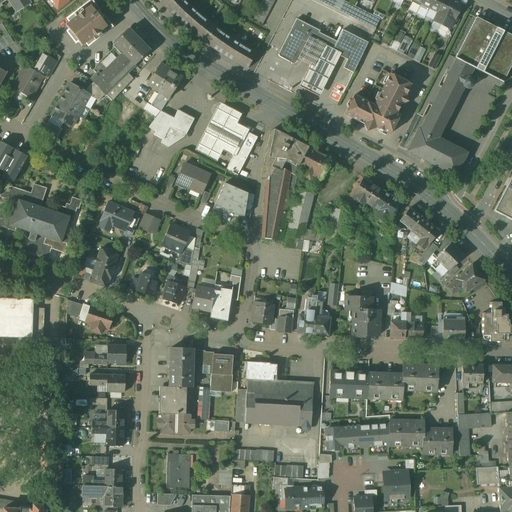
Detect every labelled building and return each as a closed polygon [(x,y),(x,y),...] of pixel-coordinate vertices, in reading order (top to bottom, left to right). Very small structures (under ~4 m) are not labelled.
[(48,0),(49,1),(50,0),(55,5),(53,6),(57,11),(70,0),(48,0)] [(90,0),(66,19),(68,23),(65,26),(68,30),(66,32),(75,44),(78,42),(81,46),(85,44),(87,47),(112,28),(109,23),(107,24),(104,19),(105,18),(104,16),(102,18),(97,12),(99,11),(98,9),(96,10),(93,5),(94,4),(90,0)] [(189,6),(182,0),(158,0),(178,20),(189,6)] [(262,0),(253,19),(262,23),(273,0),(262,0)] [(378,19),(340,0),(315,0),(373,29),(378,19)] [(423,0),(421,4),(429,8),(433,0),(423,0)] [(443,0),(433,0),(429,8),(437,12),(443,0)] [(453,1),(451,0),(443,0),(437,12),(445,16),(453,1)] [(461,5),(453,1),(445,16),(453,20),(461,5)] [(209,24),(189,6),(178,20),(199,39),(209,24)] [(511,63),(511,36),(475,18),(454,59),(473,68),(502,83),(511,63)] [(363,41),(341,30),(335,41),(318,32),(319,31),(296,19),(278,55),(279,57),(293,64),(298,59),(317,42),(332,49),(331,52),(339,56),(346,60),(342,68),(348,71),(352,73),(367,43),(363,41)] [(231,40),(209,24),(199,39),(222,55),(231,40)] [(116,47),(100,63),(93,71),(96,74),(90,80),(93,83),(104,95),(105,94),(105,95),(105,94),(127,73),(148,51),(128,30),(113,44),(116,47)] [(400,32),(393,48),(407,55),(414,38),(400,32)] [(0,37),(0,50),(13,43),(7,33),(2,36),(0,37)] [(254,52),(231,40),(222,55),(246,70),(254,52)] [(317,42),(298,59),(309,65),(298,87),(319,97),(339,56),(331,52),(332,49),(317,42)] [(422,62),(427,48),(414,43),(409,58),(422,62)] [(435,52),(428,66),(434,70),(441,56),(435,52)] [(54,53),(48,64),(43,61),(38,71),(49,78),(60,58),(54,53)] [(456,60),(433,104),(420,130),(437,138),(463,87),(468,78),(473,68),(456,60)] [(182,78),(160,64),(146,86),(158,94),(168,100),(182,78)] [(42,77),(24,67),(16,82),(22,85),(19,91),(30,97),(42,77)] [(411,84),(390,72),(375,103),(395,113),(401,103),(406,101),(404,95),(411,84)] [(127,73),(105,94),(112,101),(133,79),(127,73)] [(470,78),(468,78),(463,87),(465,89),(466,89),(468,90),(469,90),(470,90),(471,89),(472,89),(473,88),(474,87),(474,85),(475,85),(475,84),(474,83),(474,82),(474,81),(473,80),(472,79),(471,78),(470,78)] [(104,95),(93,83),(83,92),(90,95),(89,96),(98,101),(105,95),(104,95)] [(83,92),(69,84),(63,94),(84,106),(89,96),(90,95),(83,92)] [(84,106),(63,94),(57,105),(78,117),(84,106)] [(168,100),(158,94),(150,106),(160,112),(168,100)] [(395,113),(375,103),(373,107),(364,103),(365,101),(354,95),(344,114),(372,129),(375,127),(389,135),(399,115),(395,113)] [(245,132),(247,133),(248,131),(236,124),(241,115),(219,104),(195,151),(216,162),(222,151),(233,156),(245,132)] [(78,117),(57,105),(51,116),(71,127),(78,117)] [(177,111),(173,119),(164,115),(160,123),(155,132),(154,135),(162,139),(160,143),(168,147),(183,137),(184,136),(185,136),(193,120),(192,119),(192,120),(178,112),(177,111)] [(164,115),(160,112),(154,120),(160,123),(164,115)] [(154,120),(148,128),(155,132),(160,123),(154,120)] [(61,130),(48,122),(44,130),(57,138),(61,130)] [(420,130),(419,129),(407,152),(455,176),(466,153),(437,138),(420,130)] [(270,131),(260,179),(265,180),(261,239),(282,241),(282,237),(271,235),(281,189),(292,191),(294,191),(299,167),(298,166),(307,147),(294,141),(277,132),(274,131),(270,131)] [(247,133),(245,132),(233,156),(226,170),(229,171),(233,172),(234,170),(239,172),(257,138),(247,133)] [(21,154),(0,142),(0,176),(2,178),(2,177),(12,183),(21,166),(24,168),(31,154),(24,150),(21,154)] [(330,159),(307,147),(298,166),(299,167),(304,169),(312,173),(320,178),(330,159)] [(184,164),(176,183),(188,189),(197,170),(184,164)] [(312,173),(304,169),(301,175),(309,180),(312,173)] [(209,175),(197,170),(188,189),(201,194),(209,175)] [(511,175),(495,208),(511,216),(511,175)] [(175,179),(169,177),(165,186),(171,189),(175,179)] [(381,190),(361,177),(352,195),(364,203),(370,207),(381,190)] [(247,194),(225,184),(224,183),(214,206),(223,210),(222,213),(228,216),(229,212),(237,216),(243,217),(247,194)] [(20,251),(46,261),(51,248),(43,245),(45,238),(66,245),(66,247),(74,250),(77,241),(69,238),(70,235),(64,233),(67,222),(71,223),(76,209),(78,210),(81,202),(71,199),(69,206),(66,205),(64,209),(57,207),(55,214),(39,209),(46,190),(33,185),(30,194),(10,188),(9,191),(2,188),(0,194),(0,197),(7,200),(8,198),(17,202),(14,212),(10,210),(7,217),(3,216),(2,220),(0,219),(0,229),(1,227),(14,232),(15,228),(30,233),(28,240),(25,239),(20,251)] [(281,189),(271,235),(282,237),(292,191),(281,189)] [(298,189),(289,229),(304,232),(312,193),(298,189)] [(399,202),(381,190),(370,207),(376,211),(373,215),(378,218),(385,223),(399,202)] [(210,194),(205,192),(200,202),(205,204),(210,194)] [(364,203),(352,195),(352,196),(352,197),(352,199),(363,205),(364,203)] [(133,214),(108,203),(100,221),(108,225),(108,224),(109,223),(126,230),(126,231),(130,222),(132,217),(133,214)] [(408,208),(398,221),(410,230),(420,218),(408,208)] [(346,211),(332,209),(327,233),(342,235),(346,211)] [(140,227),(157,234),(163,219),(146,212),(140,227)] [(139,219),(132,217),(130,222),(136,225),(139,219)] [(368,220),(354,218),(351,236),(349,246),(363,248),(368,220)] [(385,223),(378,218),(375,223),(382,228),(385,223)] [(437,231),(420,218),(410,230),(426,243),(427,244),(437,231)] [(108,225),(100,221),(98,228),(106,231),(109,224),(108,224),(108,225)] [(136,225),(130,222),(126,231),(126,230),(124,235),(131,238),(136,225)] [(181,229),(171,225),(163,243),(172,247),(171,249),(179,253),(180,253),(183,246),(188,235),(180,232),(181,229)] [(351,236),(343,235),(341,246),(349,246),(351,236)] [(426,243),(421,239),(417,244),(423,248),(426,243)] [(450,243),(441,252),(442,253),(436,259),(436,260),(431,266),(441,277),(445,273),(449,278),(458,270),(455,266),(463,257),(450,243)] [(431,244),(421,257),(426,261),(437,248),(431,244)] [(193,251),(183,246),(180,253),(179,253),(175,263),(190,267),(191,264),(193,251)] [(160,253),(171,258),(173,251),(163,247),(160,253)] [(114,255),(101,251),(97,263),(110,267),(114,255)] [(97,263),(95,262),(92,271),(89,282),(107,288),(114,268),(110,267),(97,263)] [(174,264),(168,262),(165,272),(170,274),(174,264)] [(190,267),(187,288),(193,289),(197,265),(191,264),(190,267)] [(471,265),(455,280),(455,281),(461,288),(465,293),(471,289),(483,281),(471,265)] [(92,271),(77,266),(75,277),(89,282),(92,271)] [(157,280),(141,274),(138,281),(132,279),(129,289),(135,291),(135,292),(152,297),(157,280)] [(241,278),(230,275),(229,281),(232,281),(231,288),(230,301),(237,302),(241,278)] [(455,281),(445,288),(451,296),(461,288),(455,281)] [(483,281),(471,289),(474,293),(486,285),(483,281)] [(183,286),(167,282),(164,292),(165,293),(164,300),(178,304),(183,286)] [(392,283),(391,294),(407,296),(409,285),(392,283)] [(338,285),(330,284),(328,302),(336,303),(338,285)] [(213,291),(196,287),(192,308),(210,312),(212,303),(213,291)] [(231,291),(214,288),(213,291),(212,303),(210,312),(209,318),(226,321),(230,301),(231,288),(231,291)] [(365,298),(348,297),(347,300),(345,300),(345,311),(352,311),(352,335),(355,335),(355,337),(364,338),(365,335),(365,298)] [(371,298),(365,298),(365,335),(378,336),(378,311),(370,311),(371,298)] [(32,300),(0,299),(0,348),(42,350),(43,309),(32,309),(32,300)] [(272,304),(253,301),(251,322),(270,325),(271,318),(272,304)] [(316,302),(310,301),(308,316),(314,317),(316,302)] [(83,306),(72,302),(68,314),(79,317),(83,306)] [(499,303),(489,302),(489,313),(482,313),(481,336),(488,336),(488,343),(502,343),(502,335),(508,335),(509,326),(507,326),(507,320),(505,320),(506,314),(503,314),(503,308),(499,308),(499,303)] [(394,305),(387,304),(386,315),(393,316),(394,305)] [(112,314),(90,306),(84,322),(108,330),(112,314)] [(293,311),(279,310),(278,317),(277,317),(277,320),(276,320),(275,331),(274,331),(274,332),(291,333),(293,311)] [(400,323),(390,323),(390,339),(404,339),(404,323),(404,311),(400,311),(400,323)] [(308,316),(299,315),(297,333),(312,335),(314,317),(308,316)] [(320,318),(314,317),(312,335),(328,336),(329,318),(320,318)] [(464,321),(443,321),(443,326),(442,341),(463,342),(464,321)] [(410,323),(404,323),(404,339),(423,339),(423,323),(418,323),(410,323)] [(126,346),(108,346),(107,356),(107,363),(125,363),(126,346)] [(192,349),(170,348),(169,388),(186,388),(191,388),(192,361),(192,351),(192,349)] [(205,351),(192,351),(192,361),(203,362),(204,353),(205,353),(205,351)] [(233,357),(213,356),(213,353),(205,353),(204,353),(203,362),(203,365),(209,365),(209,374),(211,374),(210,389),(221,390),(221,392),(232,393),(233,368),(232,368),(233,357)] [(107,356),(94,355),(93,364),(107,365),(107,363),(107,356)] [(269,363),(249,362),(248,371),(246,371),(245,379),(247,379),(275,381),(276,365),(269,364),(269,363)] [(402,374),(401,390),(436,391),(437,366),(402,365),(402,374)] [(483,366),(462,365),(461,383),(475,384),(482,384),(483,366)] [(511,367),(493,366),(492,382),(511,383),(511,367)] [(368,373),(330,372),(329,397),(367,399),(368,373)] [(401,390),(402,374),(368,373),(367,399),(401,400),(401,390)] [(107,376),(90,375),(89,387),(106,387),(107,376)] [(125,376),(107,376),(106,387),(106,393),(124,394),(125,376)] [(275,381),(247,379),(246,394),(299,397),(312,398),(313,383),(275,381)] [(169,388),(163,387),(162,414),(185,415),(186,388),(169,388)] [(299,397),(246,394),(244,422),(297,425),(299,397)] [(489,396),(481,396),(482,414),(490,414),(490,411),(489,396)] [(312,398),(299,397),(297,425),(302,425),(302,427),(302,428),(302,429),(303,430),(304,431),(305,431),(306,431),(307,431),(308,430),(309,429),(309,428),(310,426),(312,398)] [(124,411),(107,410),(107,422),(107,428),(123,428),(124,411)] [(185,415),(162,414),(162,420),(160,420),(158,422),(158,426),(160,428),(162,428),(162,433),(172,434),(172,435),(178,435),(178,434),(188,434),(189,429),(191,429),(193,427),(193,423),(191,421),(189,421),(189,415),(185,415)] [(482,414),(457,415),(458,427),(490,426),(490,414),(482,414)] [(229,422),(215,421),(214,432),(228,433),(229,422)] [(452,429),(424,429),(424,421),(389,421),(389,424),(388,446),(423,446),(423,454),(451,455),(452,429)] [(368,425),(360,426),(339,427),(341,449),(347,449),(356,448),(360,448),(360,447),(367,447),(373,447),(382,446),(388,446),(389,424),(384,424),(379,425),(376,425),(371,425),(368,425)] [(339,427),(327,428),(327,436),(326,436),(327,450),(334,450),(334,451),(341,450),(341,449),(339,427)] [(467,427),(458,428),(458,445),(458,446),(458,456),(469,456),(467,427)] [(123,428),(107,428),(107,434),(106,446),(123,446),(123,428)] [(275,452),(234,450),(234,460),(275,462),(275,452)] [(190,456),(168,455),(167,488),(188,489),(190,456)] [(318,464),(319,464),(329,463),(331,463),(331,455),(319,455),(318,464)] [(499,456),(489,457),(489,459),(489,468),(500,467),(499,456)] [(489,459),(481,459),(481,468),(489,468),(489,459)] [(511,466),(508,466),(508,471),(509,478),(497,478),(498,484),(499,511),(511,511),(511,466)] [(232,468),(219,467),(218,485),(231,486),(232,468)] [(497,467),(475,469),(476,485),(498,484),(497,478),(509,478),(508,471),(498,471),(497,467)] [(122,470),(105,469),(105,480),(105,487),(122,487),(122,470)] [(392,474),(383,475),(384,500),(408,499),(407,471),(399,472),(392,472),(392,474)] [(93,477),(83,477),(82,486),(100,487),(105,487),(105,480),(94,480),(93,477)] [(287,478),(273,478),(272,490),(280,489),(280,485),(287,486),(287,478)] [(287,486),(280,485),(280,489),(281,501),(284,501),(284,490),(293,489),(293,486),(287,486)] [(100,487),(82,486),(82,496),(103,496),(103,493),(100,493),(100,487)] [(238,486),(232,486),(231,494),(244,495),(245,486),(238,486)] [(315,486),(308,486),(308,487),(300,488),(300,489),(301,489),(301,507),(301,509),(310,509),(309,506),(315,506),(316,508),(323,508),(322,487),(315,487),(315,486)] [(105,487),(100,487),(100,493),(103,493),(103,496),(103,506),(121,507),(122,487),(105,487)] [(293,489),(284,490),(284,501),(285,506),(292,505),(292,508),(301,507),(301,489),(300,489),(293,489)] [(176,495),(157,494),(157,506),(170,506),(176,495)] [(244,495),(231,494),(229,511),(247,511),(249,495),(244,495)] [(228,511),(230,497),(191,495),(191,505),(215,506),(215,511),(228,511)] [(365,497),(354,497),(354,511),(371,511),(371,496),(365,497)]
